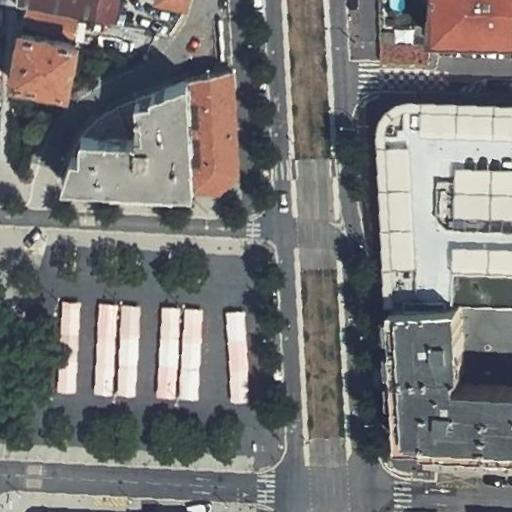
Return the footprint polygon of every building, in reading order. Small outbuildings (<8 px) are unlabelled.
[(14,0),(15,6),(14,20),(76,30),(79,16),(93,21),(97,0),(14,0)] [(511,0),(432,0),(429,40),(477,41),(490,41),(511,41),(511,0)] [(14,20),(2,77),(65,90),(75,44),(76,30),(14,20)] [(382,63),(426,64),(429,40),(380,39),(381,51),(382,63)] [(187,81),(191,188),(218,190),(236,169),(232,68),(187,81)] [(74,182),(191,188),(187,81),(184,70),(128,91),(126,103),(92,120),(78,122),(63,182),(74,182)] [(385,125),(393,305),(511,307),(511,103),(413,100),(403,102),(393,108),(387,116),(385,125)] [(79,300),(60,299),(57,390),(76,391),(79,300)] [(116,302),(97,302),(94,393),(113,394),(116,302)] [(141,304),(122,303),(119,395),(138,395),(141,304)] [(179,306),(160,305),(157,397),(176,397),(179,306)] [(454,449),(453,459),(511,462),(511,307),(393,305),(399,428),(418,447),(443,448),(454,449)] [(204,307),(185,307),(182,398),(201,399),(204,307)] [(245,308),(226,309),(229,400),(248,399),(245,308)]
